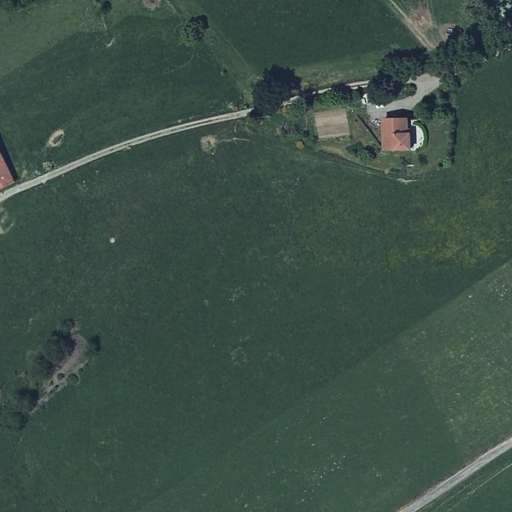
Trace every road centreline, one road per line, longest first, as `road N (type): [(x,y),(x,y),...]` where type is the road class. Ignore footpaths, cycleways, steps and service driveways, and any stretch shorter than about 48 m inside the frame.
road 1 (track): [(511,46),(454,72),(356,86),(135,141),(0,199)]
road 2 (residential): [(511,444),(409,511)]
